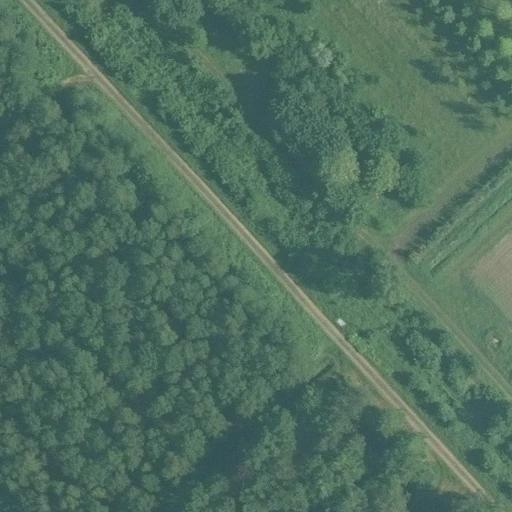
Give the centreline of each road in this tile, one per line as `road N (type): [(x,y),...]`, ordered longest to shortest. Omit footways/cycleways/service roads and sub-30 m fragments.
road 1 (track): [(348,348),(83,63)]
road 2 (track): [(479,511),(348,348)]
